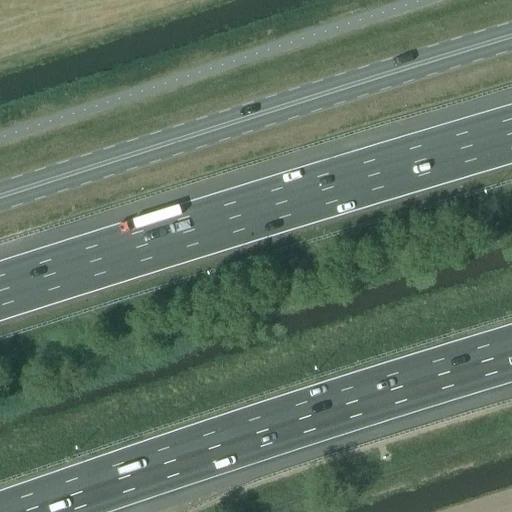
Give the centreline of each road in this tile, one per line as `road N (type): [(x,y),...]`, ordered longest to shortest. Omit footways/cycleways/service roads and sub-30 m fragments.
road 1 (secondary): [(511,38),(0,199)]
road 2 (motorway): [(511,137),(0,294)]
road 3 (motorway): [(31,511),(511,354)]
